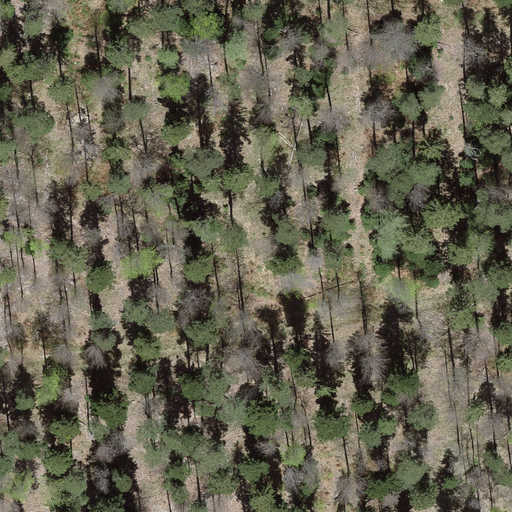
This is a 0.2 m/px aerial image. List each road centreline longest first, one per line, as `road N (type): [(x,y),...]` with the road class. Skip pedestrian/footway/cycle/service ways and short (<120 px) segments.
road 1 (track): [(0,371),(511,280)]
road 2 (track): [(375,0),(511,25)]
